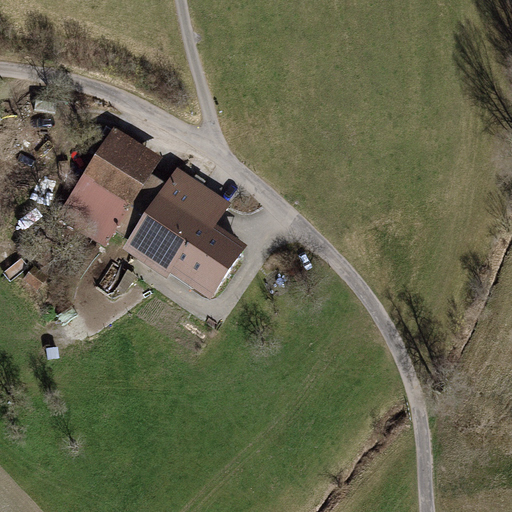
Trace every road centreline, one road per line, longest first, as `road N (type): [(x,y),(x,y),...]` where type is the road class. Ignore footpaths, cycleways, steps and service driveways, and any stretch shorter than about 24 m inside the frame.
road 1 (track): [(428,511),(414,394),(377,310),(329,254),(221,157)]
road 2 (track): [(0,70),(110,94),(221,157)]
road 3 (track): [(221,157),(180,0)]
